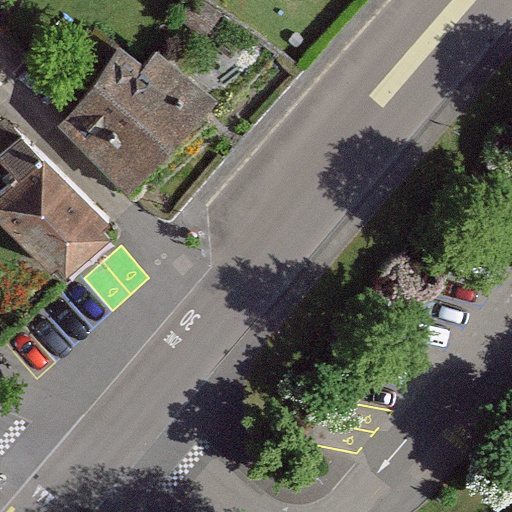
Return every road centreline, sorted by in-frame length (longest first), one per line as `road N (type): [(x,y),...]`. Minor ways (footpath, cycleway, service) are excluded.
road 1 (primary): [(478,0),(224,309)]
road 2 (residential): [(0,89),(224,309)]
road 3 (primary): [(224,309),(125,424)]
road 4 (unclassified): [(125,424),(237,511)]
